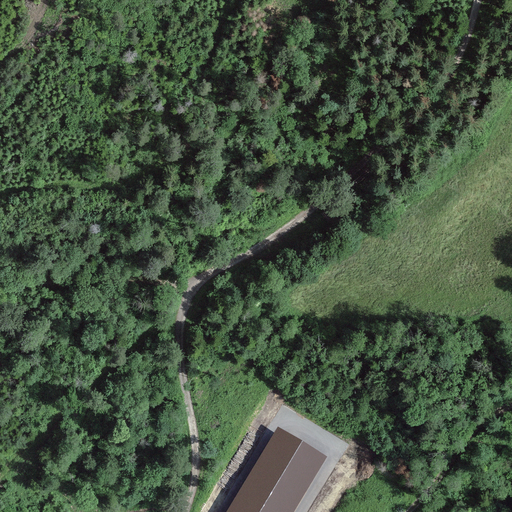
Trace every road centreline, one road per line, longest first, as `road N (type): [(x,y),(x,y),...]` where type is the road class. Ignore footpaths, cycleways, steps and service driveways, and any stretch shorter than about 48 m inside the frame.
road 1 (track): [(187,511),(200,448),(180,356),(193,285),(297,220),(423,119),(461,66),(477,0)]
road 2 (track): [(415,511),(486,416),(511,398)]
